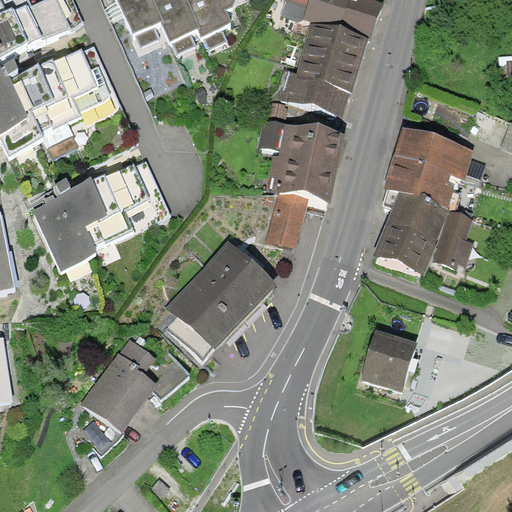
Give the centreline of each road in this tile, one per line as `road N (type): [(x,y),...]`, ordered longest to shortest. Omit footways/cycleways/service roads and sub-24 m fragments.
road 1 (tertiary): [(295,511),(266,456),(269,418),(342,262)]
road 2 (tertiary): [(342,262),(411,0)]
road 3 (residential): [(88,0),(173,190)]
road 4 (trunk): [(337,511),(511,407)]
road 5 (residential): [(511,333),(342,262)]
